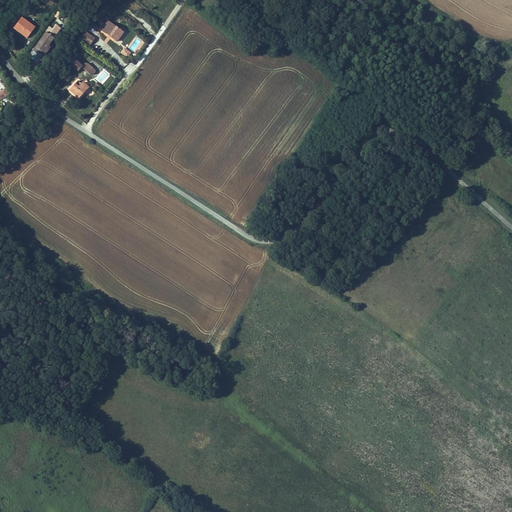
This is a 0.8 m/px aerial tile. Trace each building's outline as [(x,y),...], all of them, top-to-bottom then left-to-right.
[(21,18),(13,28),(21,34),(22,32),(28,37),(35,28),(21,18)] [(123,30),(108,19),(105,23),(102,21),(99,26),(102,28),(101,29),(116,39),(123,30)] [(61,29),(56,25),(52,30),(57,34),(61,29)] [(48,29),(34,48),(44,55),(50,47),(48,46),(56,35),(48,29)] [(94,37),(87,32),(83,38),(89,43),(94,37)] [(127,58),(131,52),(124,47),(120,52),(127,58)] [(44,55),(34,48),(33,49),(43,57),(44,55)] [(67,54),(63,59),(72,66),(77,61),(67,54)] [(73,77),(65,86),(75,95),(85,84),(78,77),(76,80),(73,77)]
